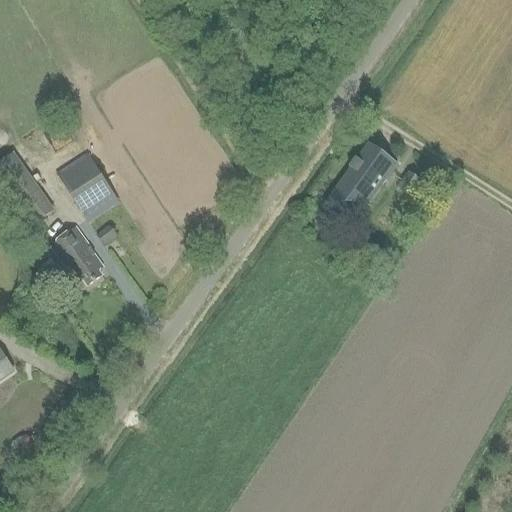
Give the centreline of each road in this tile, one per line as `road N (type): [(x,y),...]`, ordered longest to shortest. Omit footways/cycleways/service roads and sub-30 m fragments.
road 1 (unclassified): [(45,511),(410,0)]
road 2 (track): [(274,186),(236,148),(141,0)]
road 3 (track): [(339,101),(511,206)]
